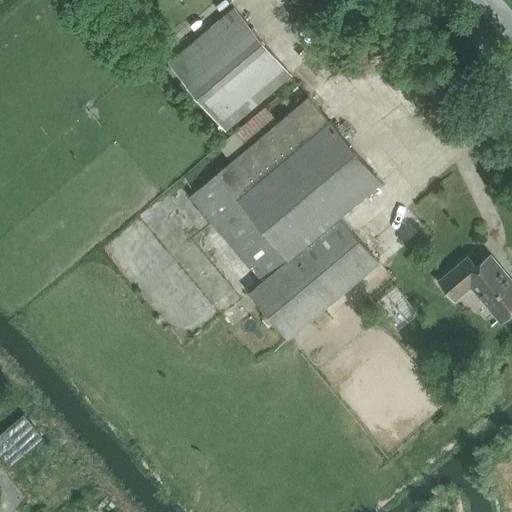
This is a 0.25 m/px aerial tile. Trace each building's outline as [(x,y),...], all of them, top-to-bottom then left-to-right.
[(169,63),(225,130),(292,75),(234,7),(169,63)] [(269,314),(275,322),(288,338),(379,262),(340,216),(381,182),(343,136),(353,128),(346,120),(337,129),(309,95),(278,121),(265,106),(218,145),(232,160),(189,196),(261,282),(250,291),(269,314)] [(366,234),(375,228),(386,246),(406,234),(387,204),(358,222),(366,234)] [(463,262),(439,281),(455,301),(471,288),(498,320),(511,309),(511,280),(492,257),(479,268),(469,256),(463,262)] [(405,307),(389,287),(378,296),(385,304),(379,309),(389,321),(405,307)] [(268,328),(275,322),(269,314),(261,320),(268,328)]
